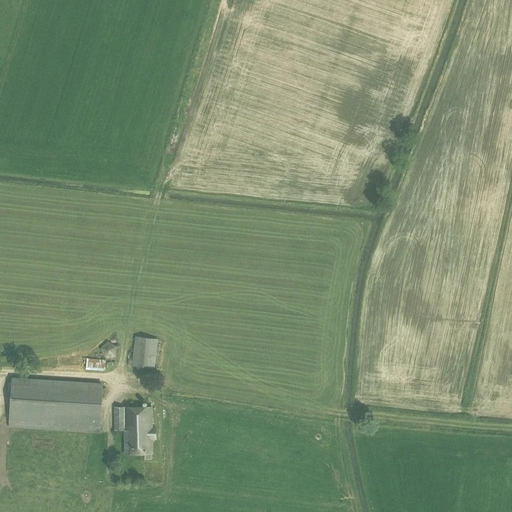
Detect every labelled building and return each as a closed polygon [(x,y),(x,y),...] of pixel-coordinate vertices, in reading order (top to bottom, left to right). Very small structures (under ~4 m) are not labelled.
[(132,365),(155,368),(158,340),(135,336),(132,365)] [(105,358),(106,358),(115,357),(118,347),(109,341),(100,348),(105,358)] [(105,363),(106,360),(87,358),(86,369),(105,371),(105,363)] [(103,386),(84,384),(84,382),(65,380),(65,382),(13,376),(8,425),(98,434),(103,386)] [(156,439),(156,428),(152,428),(152,407),(114,407),(114,430),(125,430),(125,454),(145,454),(145,459),(152,458),(152,439),(156,439)]
